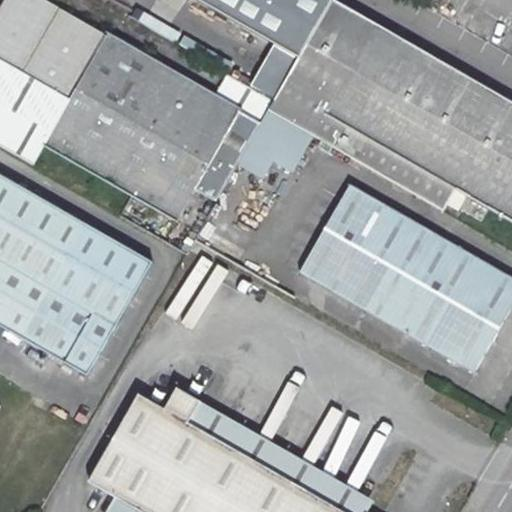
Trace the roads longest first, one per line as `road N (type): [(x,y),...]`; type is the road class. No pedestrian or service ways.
road 1 (unknown): [(267,235),(320,147),(511,258)]
road 2 (unknown): [(213,83),(77,0)]
road 3 (unknown): [(391,1),(511,72)]
